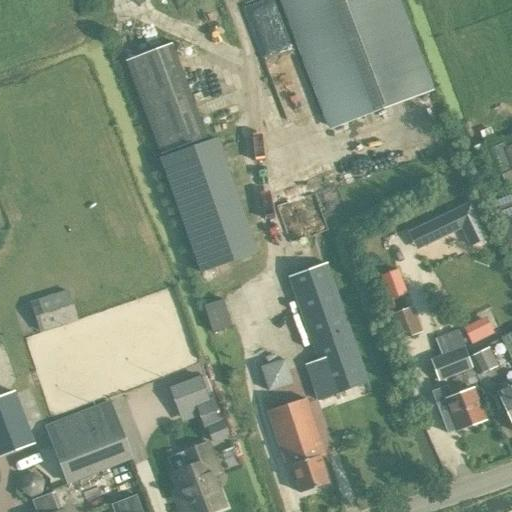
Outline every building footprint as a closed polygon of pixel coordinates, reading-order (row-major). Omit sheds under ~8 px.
[(397,0),(281,0),(330,129),(431,91),(397,0)] [(206,138),(171,44),(126,61),(161,155),(206,138)] [(217,139),(160,159),(199,272),(257,253),(217,139)] [(511,196),(497,202),(504,219),(500,221),(511,250),(511,220),(510,216),(511,215),(511,196)] [(469,203),(418,228),(426,245),(461,228),(470,246),(486,238),(469,203)] [(318,400),(369,383),(353,337),(351,338),(325,264),(289,277),(318,361),(306,366),(318,400)] [(397,269),(380,275),(387,294),(404,288),(397,269)] [(38,334),(77,322),(67,290),(29,302),(38,334)] [(211,331),(232,325),(223,298),(203,305),(211,331)] [(412,306),(391,314),(400,339),(421,331),(412,306)] [(489,327),(468,337),(472,345),(493,335),(489,327)] [(511,330),(500,337),(510,358),(511,356),(511,330)] [(438,382),(471,369),(463,348),(430,361),(438,382)] [(497,367),(488,348),(470,356),(478,375),(497,367)] [(285,359),(260,367),(268,390),(292,382),(285,359)] [(181,423),(199,416),(204,430),(208,429),(222,423),(223,423),(213,396),(212,397),(204,375),(168,388),(181,423)] [(511,384),(495,392),(511,426),(511,384)] [(485,420),(473,389),(451,397),(446,387),(431,393),(448,435),(485,420)] [(0,398),(0,456),(34,444),(14,393),(0,398)] [(299,494),(329,485),(320,458),(324,456),(306,399),(268,411),(286,469),(291,467),(299,494)] [(69,484),(130,460),(108,403),(46,427),(69,484)] [(212,442),(227,436),(222,423),(208,429),(212,442)] [(184,453),(190,469),(174,475),(184,503),(179,505),(181,511),(212,511),(223,508),(211,476),(218,473),(207,444),(184,453)] [(56,511),(50,494),(32,501),(36,511),(62,511),(59,511),(56,511)] [(113,511),(141,511),(136,496),(111,505),(113,511)]
